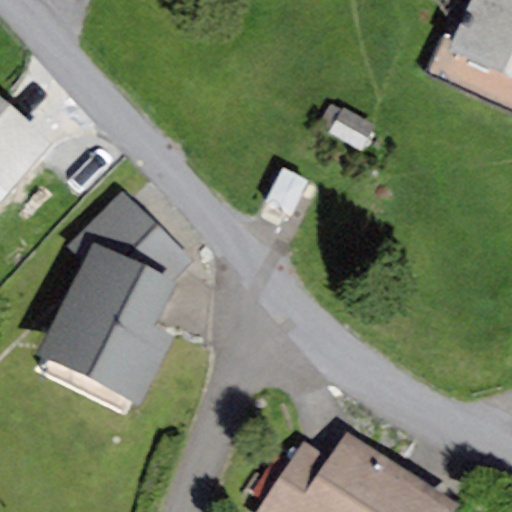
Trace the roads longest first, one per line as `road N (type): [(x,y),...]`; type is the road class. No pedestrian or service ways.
road 1 (residential): [(272,280),(18,0)]
road 2 (residential): [(511,459),(372,378),(272,280)]
road 3 (residential): [(182,511),(272,280)]
